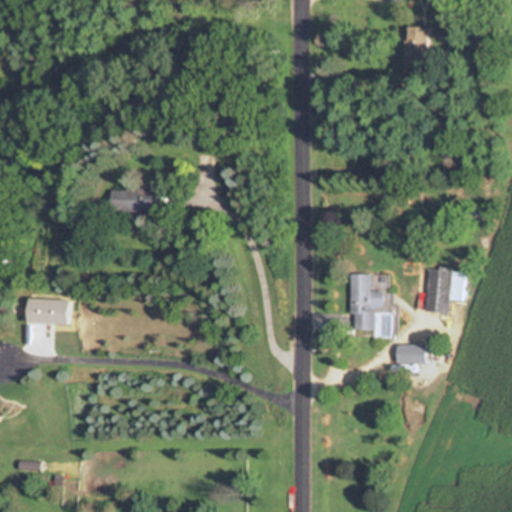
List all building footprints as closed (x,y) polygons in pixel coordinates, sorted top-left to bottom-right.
[(430,27),(408,27),(407,69),(429,70),(430,27)] [(165,213),(165,190),(112,190),(112,213),(165,213)] [(453,270),(428,268),(426,312),(450,314),(453,270)] [(353,274),(352,331),(375,331),(375,307),(385,307),(385,292),(371,292),(371,274),(353,274)] [(398,363),(425,363),(425,346),(398,346),(398,363)]
